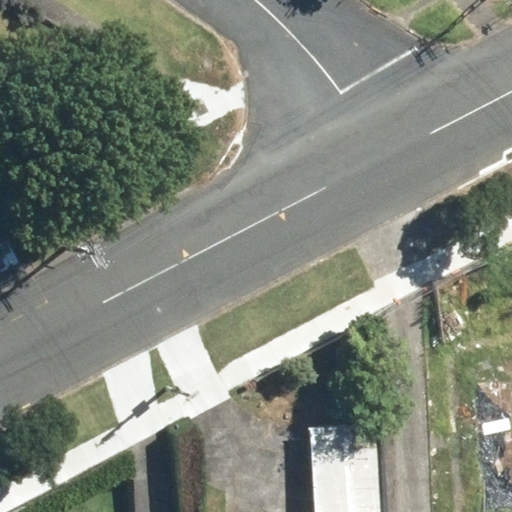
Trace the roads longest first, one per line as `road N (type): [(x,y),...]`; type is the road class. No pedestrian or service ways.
road 1 (tertiary): [(382,158),(0,359)]
road 2 (residential): [(257,0),(340,89),(382,158)]
road 3 (tertiary): [(511,90),(382,158)]
